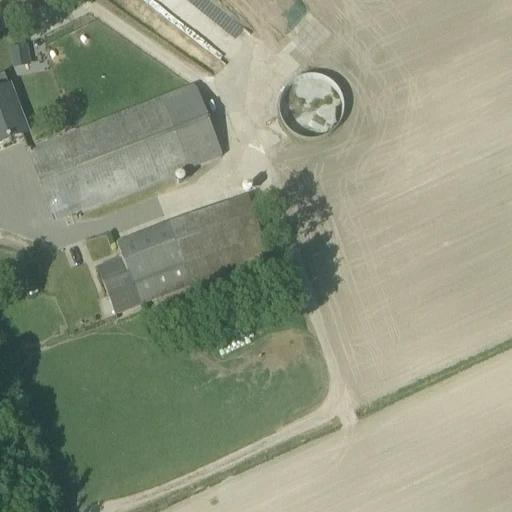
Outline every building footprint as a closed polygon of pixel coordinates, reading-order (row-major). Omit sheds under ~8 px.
[(28,16),(33,26),(64,11),(59,1),(28,16)] [(30,66),(29,47),(12,47),(13,66),(30,66)] [(341,121),(343,109),(341,96),(334,86),(324,79),(311,77),(299,79),(289,86),(282,96),(280,109),(282,121),(289,131),(299,138),(311,140),(324,138),(334,131),(341,121)] [(0,145),(23,137),(11,106),(16,104),(9,87),(0,90),(0,145)] [(194,87),(27,152),(54,222),(221,157),(194,87)] [(97,271),(116,318),(269,258),(246,200),(168,231),(167,229),(117,249),(122,262),(97,271)]
